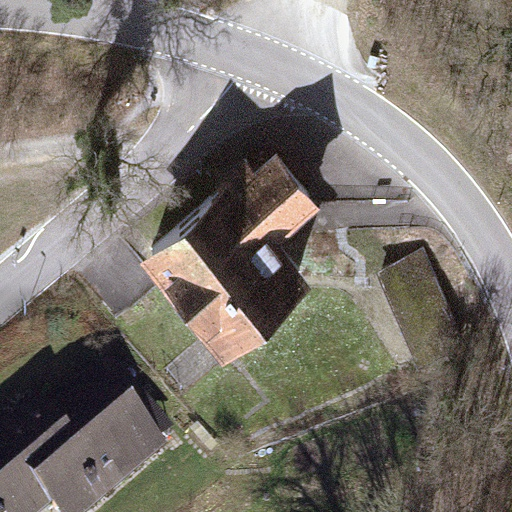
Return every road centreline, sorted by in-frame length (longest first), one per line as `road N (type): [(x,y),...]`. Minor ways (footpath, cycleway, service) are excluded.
road 1 (residential): [(262,56),(188,135),(0,293)]
road 2 (tertiary): [(262,56),(416,150),(511,276)]
road 3 (tertiary): [(56,0),(262,56)]
road 4 (track): [(0,158),(188,135)]
